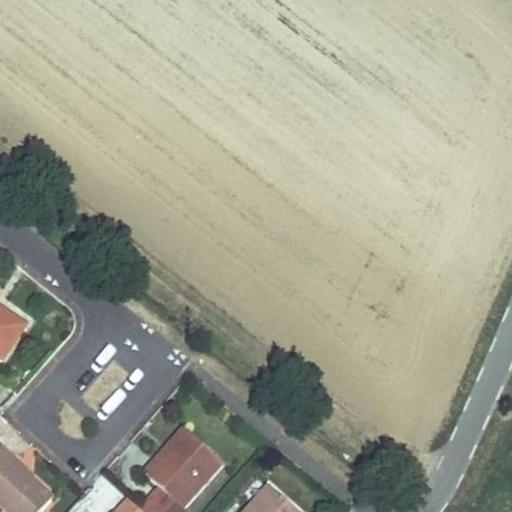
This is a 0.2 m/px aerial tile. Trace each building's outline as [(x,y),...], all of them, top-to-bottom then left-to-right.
[(24,329),(0,312),(0,359),(2,361),(24,329)] [(160,466),(187,435),(183,432),(181,431),(154,461),(160,466)] [(185,511),(183,510),(222,467),(187,435),(160,466),(154,461),(142,474),(159,489),(140,511),(185,511)] [(42,511),(54,499),(0,452),(0,508),(4,511),(42,511)] [(295,511),(269,488),(247,511),(295,511)]
